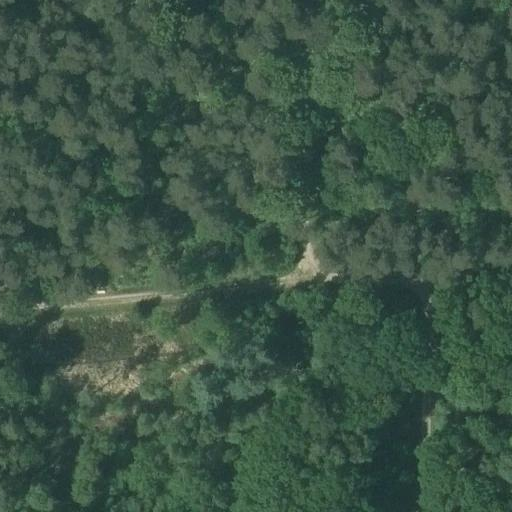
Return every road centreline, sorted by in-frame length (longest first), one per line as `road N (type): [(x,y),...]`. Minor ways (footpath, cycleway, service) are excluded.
road 1 (track): [(0,312),(292,281),(302,0)]
road 2 (track): [(292,281),(419,268),(419,511)]
